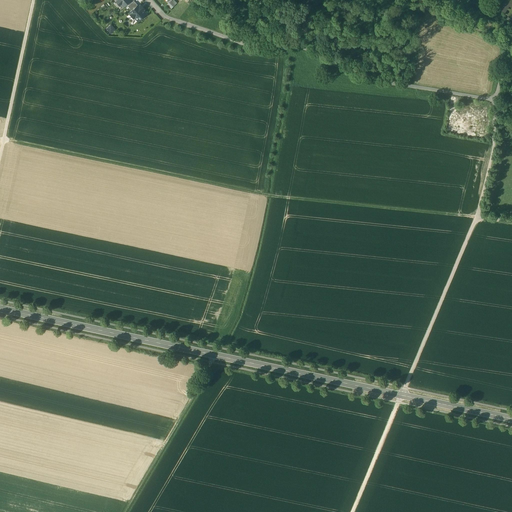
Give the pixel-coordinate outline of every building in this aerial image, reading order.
[(171,0),(167,4),(171,8),(176,4),(171,0)] [(511,3),(511,0),(499,0),(496,5),(505,10),(510,2),(511,4),(511,3)] [(129,4),(127,6),(132,10),(137,5),(133,1),(129,4)] [(132,10),(130,12),(131,14),(130,15),(133,18),(134,17),(138,21),(146,14),(138,5),(137,5),(132,10)] [(110,24),(106,28),(111,33),(115,29),(110,24)]
